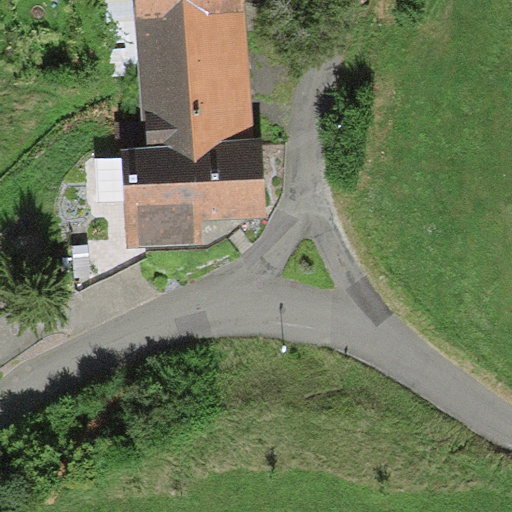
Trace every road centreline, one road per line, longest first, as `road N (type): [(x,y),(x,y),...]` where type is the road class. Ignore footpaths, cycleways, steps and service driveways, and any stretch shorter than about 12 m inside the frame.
road 1 (residential): [(188,306),(105,340),(0,417)]
road 2 (residential): [(341,0),(321,51),(310,122),(311,202)]
road 3 (residential): [(383,343),(269,306),(188,306)]
road 4 (residential): [(188,306),(269,253),(311,202)]
road 5 (residential): [(311,202),(383,343)]
road 6 (residential): [(383,343),(511,420)]
